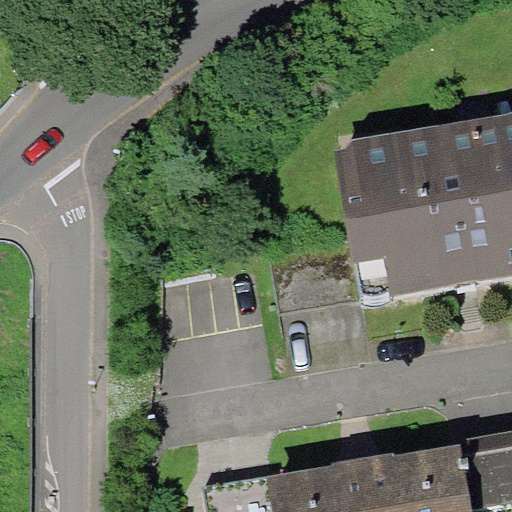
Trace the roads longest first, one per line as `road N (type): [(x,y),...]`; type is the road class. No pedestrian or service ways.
road 1 (residential): [(21,154),(72,245),(69,511)]
road 2 (residential): [(511,369),(155,432)]
road 3 (tertiary): [(230,0),(147,42),(55,122)]
road 4 (residential): [(55,122),(39,0)]
